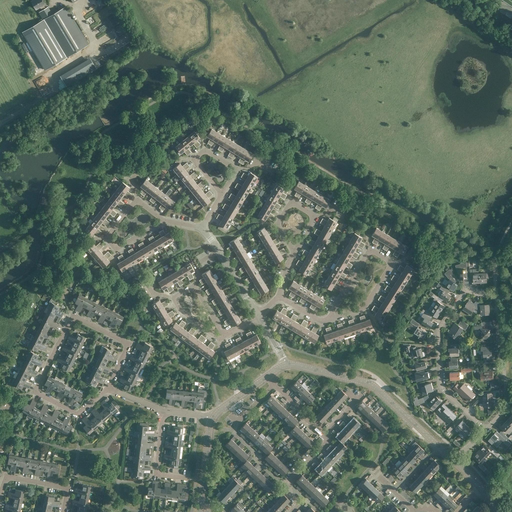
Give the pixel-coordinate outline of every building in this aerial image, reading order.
[(40,7),(42,11),(46,8),(44,5),(44,4),(41,0),(34,0),(31,2),(36,10),(40,7)] [(38,24),(22,33),(44,70),(67,57),(88,44),(66,7),(53,15),(48,7),(46,8),(42,11),(39,12),(44,20),(38,24)] [(210,138),(209,141),(208,143),(210,144),(217,132),(212,129),(207,136),(210,138)] [(190,135),(198,146),(200,145),(197,140),(199,138),(200,138),(194,131),(194,132),(190,135)] [(222,135),(217,132),(210,144),(211,145),(214,140),(218,142),(222,135)] [(190,135),(185,139),(190,146),(193,143),(197,148),(198,146),(190,135)] [(222,135),(218,142),(221,144),(218,149),(220,150),(227,138),(222,135)] [(232,141),(227,138),(220,150),(222,152),(225,147),(228,149),(232,141)] [(187,148),(190,146),(185,139),(180,143),(189,154),(191,152),(187,148)] [(232,141),(228,149),(231,151),(228,155),(230,157),(237,145),(232,141)] [(184,151),(186,153),(187,155),(189,154),(180,143),(176,147),(175,147),(176,147),(173,149),(177,155),(180,152),(181,153),(184,151)] [(235,153),(238,155),(243,148),(237,145),(230,157),(232,158),(235,153)] [(248,151),(243,148),(238,155),(241,157),(238,162),(240,163),(248,151)] [(253,154),(248,151),(240,163),(242,164),(245,159),(248,161),(249,161),(253,154)] [(173,169),(177,174),(188,165),(187,163),(182,166),(180,164),(180,163),(173,169)] [(181,178),(187,173),(185,170),(190,166),(188,165),(177,174),(181,178)] [(181,178),(185,183),(196,174),(194,172),(190,176),(187,173),(181,178)] [(243,173),(242,175),(254,182),(257,177),(258,177),(250,173),(248,176),(243,173)] [(185,183),(189,188),(195,182),(193,180),(197,176),(196,174),(185,183)] [(251,187),(254,182),(242,175),(241,177),(246,180),(244,183),(251,187)] [(146,179),(141,186),(144,188),(140,193),(142,194),(151,183),(146,180),(146,179)] [(189,188),(192,192),(203,183),(202,181),(197,185),(195,182),(189,188)] [(299,181),(298,182),(294,189),(298,191),(295,196),(297,197),(304,185),(299,182),(299,181)] [(122,183),(119,187),(130,196),(131,194),(127,191),(129,188),(123,182),(122,182),(122,183)] [(151,183),(142,194),(144,196),(147,191),(150,193),(155,187),(151,183)] [(196,197),(203,191),(200,189),(205,185),(203,183),(192,192),(196,197)] [(248,192),(251,187),(244,183),(242,186),(237,183),(236,185),(248,192)] [(276,185),(273,190),(285,197),(287,195),(282,192),(284,189),(283,189),(280,187),(280,186),(278,185),(276,184),(276,185)] [(245,198),(248,192),(236,185),(235,187),(240,190),(238,193),(245,198)] [(309,188),(304,185),(297,197),(299,198),(302,193),(305,195),(309,188)] [(115,192),(122,197),(124,194),(128,198),(130,196),(119,187),(115,192)] [(160,191),(155,187),(150,193),(153,196),(150,200),(151,202),(160,191)] [(307,203),(314,191),(309,188),(305,195),(308,197),(305,202),(307,203)] [(273,190),(270,195),(277,199),(279,196),(284,199),(285,197),(273,190)] [(160,191),(151,202),(153,203),(157,199),(160,201),(165,194),(160,191)] [(196,197),(200,201),(211,192),(210,191),(205,194),(203,191),(196,197)] [(319,194),(314,191),(307,203),(309,204),(312,199),(315,201),(319,194)] [(115,192),(111,197),(123,205),(124,203),(120,200),(122,197),(115,192)] [(213,194),(211,192),(200,201),(204,206),(211,201),(208,198),(213,194)] [(231,194),(230,196),(242,203),(245,198),(238,193),(236,196),(231,194)] [(170,198),(165,194),(160,201),(163,203),(159,208),(161,209),(170,198)] [(315,208),(317,209),(324,197),(319,194),(315,201),(318,203),(315,208)] [(270,195),(267,200),(279,208),(281,205),(276,202),(277,199),(270,195)] [(239,208),(242,203),(230,196),(229,198),(234,201),(232,204),(239,208)] [(108,201),(114,206),(117,204),(121,207),(123,205),(111,197),(108,201)] [(330,200),(324,197),(317,209),(319,210),(322,205),(325,207),(325,208),(330,200)] [(170,198),(161,209),(163,211),(166,206),(169,209),(175,202),(174,202),(170,198)] [(267,200),(264,205),(271,210),(273,207),(278,210),(279,208),(267,200)] [(108,201),(104,206),(115,215),(117,213),(112,209),(114,206),(108,201)] [(236,213),(239,208),(232,204),(230,207),(225,204),(224,206),(236,213)] [(264,205),(261,210),(273,218),(274,216),(269,213),(271,210),(264,205)] [(100,211),(107,216),(109,213),(114,216),(115,215),(104,206),(100,211)] [(233,218),(236,213),(224,206),(223,208),(228,211),(226,214),(233,218)] [(258,215),(257,216),(261,218),(262,218),(265,220),(267,217),(272,220),(273,218),(261,210),(258,215)] [(100,211),(97,215),(108,224),(109,222),(105,219),(107,216),(100,211)] [(230,223),(233,218),(226,214),(224,217),(219,214),(218,216),(230,223)] [(93,220),(100,225),(102,222),(106,226),(108,224),(97,215),(93,220)] [(227,228),(230,223),(218,216),(216,218),(221,221),(219,225),(222,226),(227,229),(227,228)] [(337,222),(336,222),(332,220),(330,218),(328,221),(322,218),(321,221),(334,228),(337,223),(337,222)] [(100,234),(102,232),(97,228),(100,225),(93,220),(89,225),(100,234)] [(331,233),(334,228),(321,221),(320,223),(325,226),(323,229),(331,233)] [(99,236),(100,234),(89,225),(86,230),(85,230),(92,235),(94,232),(99,236)] [(260,237),(272,230),(271,228),(266,231),(264,227),(257,232),(260,237)] [(374,243),(382,231),(376,228),(372,235),(372,236),(375,237),(372,242),(374,243)] [(315,231),(328,238),(331,233),(323,229),(321,232),(316,229),(315,231)] [(168,243),(174,239),(169,233),(166,235),(163,230),(161,231),(168,243)] [(260,237),(263,242),(270,238),(268,235),(273,232),(272,230),(260,237)] [(163,246),(168,243),(161,231),(159,232),(162,237),(159,239),(163,246)] [(317,239),(325,243),(328,238),(315,231),(314,233),(319,236),(317,239)] [(387,234),(382,231),(374,243),(376,245),(379,240),(382,241),(387,234)] [(354,234),(351,239),(364,246),(365,244),(360,241),(361,240),(362,238),(355,233),(354,234)] [(383,248),(385,250),(392,238),(387,234),(382,241),(386,243),(383,248)] [(158,249),(163,246),(159,239),(156,241),(153,236),(151,237),(158,249)] [(153,252),(158,249),(151,237),(149,239),(152,243),(149,245),(153,252)] [(237,238),(230,242),(232,245),(227,248),(228,250),(240,243),(237,238)] [(263,242),(266,247),(279,240),(277,238),(272,241),(270,238),(263,242)] [(397,241),(392,238),(385,250),(387,251),(390,246),(393,248),(397,241)] [(309,241),(321,249),(325,243),(317,239),(315,242),(310,239),(309,241)] [(351,239),(348,244),(355,248),(357,245),(362,248),(364,246),(351,239)] [(280,242),(279,240),(266,247),(270,253),(277,248),(275,245),(280,242)] [(311,249),(318,254),(321,249),(309,241),(308,244),(313,246),(311,249)] [(395,256),(402,244),(397,241),(393,248),(396,250),(393,255),(395,256)] [(148,255),(153,252),(149,245),(145,247),(143,242),(140,243),(148,255)] [(87,249),(91,254),(102,244),(100,243),(96,246),(93,244),(94,244),(93,243),(87,249)] [(143,259),(148,255),(140,243),(138,245),(141,250),(138,251),(143,259)] [(240,243),(228,250),(229,252),(234,249),(236,253),(243,248),(240,243)] [(95,258),(101,253),(99,250),(103,246),(102,244),(91,254),(95,258)] [(355,248),(348,244),(345,249),(357,257),(359,255),(354,252),(355,248)] [(407,247),(402,244),(395,256),(397,257),(400,252),(403,254),(408,247),(407,247)] [(138,262),(143,259),(138,251),(135,253),(132,248),(130,250),(138,262)] [(243,248),(236,253),(238,256),(233,259),(234,261),(246,253),(243,248)] [(270,253),(273,257),(273,258),(285,250),(283,248),(279,251),(277,248),(270,253)] [(303,252),(315,259),(318,254),(311,249),(309,253),(304,250),(303,252)] [(345,249),(342,254),(349,259),(351,256),(356,259),(357,257),(345,249)] [(132,265),(138,262),(130,250),(128,251),(131,256),(128,258),(132,265)] [(274,264),(283,259),(281,255),(286,252),(285,250),(273,258),(276,263),(274,264)] [(99,263),(110,253),(108,252),(104,255),(101,253),(95,258),(99,263)] [(307,257),(305,260),(312,264),(315,259),(303,252),(302,254),(307,257)] [(111,255),(110,253),(99,263),(103,267),(109,262),(109,261),(109,262),(107,259),(111,255)] [(246,253),(234,261),(236,263),(241,260),(242,263),(249,258),(246,253)] [(342,254),(339,259),(351,267),(352,265),(348,262),(349,259),(342,254)] [(132,265),(128,258),(125,259),(122,255),(120,256),(127,268),(132,265)] [(122,271),(127,268),(120,256),(118,257),(121,262),(118,264),(117,264),(122,271)] [(253,264),(249,258),(242,263),(244,266),(239,269),(241,271),(253,264)] [(463,263),(456,265),(457,270),(458,270),(458,274),(460,274),(460,279),(467,279),(467,276),(467,267),(466,266),(469,266),(469,259),(465,258),(466,265),(464,265),(463,263)] [(351,267),(339,259),(336,265),(343,269),(345,266),(350,269),(351,267)] [(309,269),(312,264),(305,260),(303,263),(298,260),(297,262),(309,269)] [(306,275),(309,269),(297,262),(296,264),(301,267),(299,270),(306,275)] [(190,263),(184,266),(192,279),(194,277),(191,272),(194,270),(190,263)] [(253,264),(241,271),(242,273),(247,270),(249,273),(256,269),(253,264)] [(336,265),(333,270),(345,277),(346,275),(341,272),(343,269),(336,265)] [(400,265),(399,267),(410,275),(414,270),(407,265),(405,268),(400,265)] [(179,270),(184,277),(187,275),(190,280),(192,279),(184,266),(179,270)] [(407,280),(410,275),(399,267),(397,269),(402,272),(400,275),(407,280)] [(452,273),(450,270),(450,269),(449,270),(447,267),(446,269),(448,271),(445,273),(446,275),(447,274),(449,276),(448,277),(449,279),(448,281),(445,279),(443,283),(446,285),(454,290),(458,284),(455,282),(455,281),(451,275),(453,273),(452,273)] [(473,283),(482,282),(482,277),(479,277),(478,273),(473,273),(473,267),(469,268),(470,269),(470,278),(473,277),(473,283)] [(483,273),(478,273),(479,277),(482,277),(482,282),(487,282),(487,273),(490,272),(490,268),(483,269),(483,273)] [(259,274),(256,269),(249,273),(251,276),(246,279),(247,281),(259,274)] [(179,270),(174,273),(182,285),(184,284),(181,279),(184,277),(179,270)] [(199,280),(201,282),(213,275),(209,270),(202,274),(204,277),(199,280)] [(345,277),(333,270),(330,275),(337,279),(339,276),(344,279),(345,277)] [(169,276),(173,283),(176,281),(179,286),(182,285),(174,273),(169,276)] [(259,274),(247,281),(248,283),(253,280),(255,283),(262,279),(259,274)] [(216,280),(213,275),(201,282),(202,284),(207,281),(209,284),(216,280)] [(330,275),(327,280),(339,287),(340,285),(335,282),(337,279),(330,275)] [(407,280),(400,275),(398,278),(393,275),(392,277),(404,285),(407,280)] [(169,276),(164,279),(171,291),(173,290),(170,285),(173,283),(169,276)] [(401,290),(404,285),(392,277),(391,279),(396,282),(394,286),(401,290)] [(159,282),(163,289),(166,287),(169,292),(171,291),(164,279),(159,282)] [(262,279),(255,283),(257,286),(252,289),(253,292),(265,284),(262,279)] [(219,285),(216,280),(209,284),(211,287),(206,290),(207,293),(219,285)] [(339,287),(327,280),(324,285),(330,290),(333,286),(338,289),(339,287)] [(293,281),(289,288),(292,290),(289,295),(291,296),(298,284),(293,281)] [(265,284),(253,292),(254,294),(259,291),(261,294),(268,290),(268,289),(265,284)] [(298,284),(291,296),(293,298),(296,293),(299,294),(303,287),(298,284)] [(448,293),(450,290),(440,284),(438,287),(441,289),(438,294),(448,300),(449,301),(451,298),(450,297),(451,295),(448,293)] [(213,292),(215,295),(222,290),(219,285),(207,293),(208,295),(213,292)] [(386,288),(398,295),(401,290),(394,286),(392,289),(387,286),(386,288)] [(309,290),(303,287),(299,294),(302,296),(299,301),(301,303),(309,290)] [(394,300),(398,295),(386,288),(384,287),(383,289),(389,293),(387,296),(394,300)] [(225,296),(222,290),(215,295),(217,298),(212,301),(213,303),(225,296)] [(309,290),(301,303),(303,304),(306,299),(310,301),(314,294),(309,290)] [(431,291),(429,294),(432,296),(435,298),(432,301),(433,302),(436,303),(434,306),(441,311),(445,305),(441,303),(438,301),(438,300),(437,299),(439,297),(433,293),(431,291)] [(75,310),(78,311),(85,297),(82,296),(82,297),(79,295),(79,294),(77,299),(75,298),(74,298),(73,300),(73,301),(75,302),(78,304),(77,307),(75,310)] [(319,297),(314,294),(310,301),(313,302),(310,308),(312,309),(319,297)] [(228,301),(225,296),(213,303),(214,305),(219,302),(221,305),(228,301)] [(379,298),(391,305),(394,300),(387,296),(385,299),(381,296),(379,298)] [(87,308),(90,301),(87,299),(87,298),(85,297),(78,311),(80,312),(81,310),(83,306),(87,308)] [(320,307),(324,300),(319,297),(312,309),(314,310),(317,305),(320,307)] [(388,310),(391,305),(379,298),(378,300),(383,303),(381,306),(388,310)] [(47,307),(63,315),(64,313),(61,311),(61,312),(58,310),(60,306),(55,304),(56,302),(51,299),(47,307)] [(155,310),(167,302),(166,300),(161,303),(159,300),(152,304),(155,310)] [(463,309),(471,314),(473,311),(477,312),(477,309),(479,302),(475,301),(473,305),(472,304),(473,302),(469,300),(466,305),(466,304),(465,306),(463,309)] [(90,301),(87,308),(89,310),(88,313),(86,315),(89,317),(96,303),(94,302),(93,302),(90,301)] [(231,306),(228,301),(221,305),(223,308),(218,311),(219,313),(231,306)] [(155,310),(158,315),(165,311),(164,307),(168,304),(167,302),(155,310)] [(490,314),(489,308),(489,304),(482,305),(482,302),(479,302),(477,309),(481,310),(481,315),(490,314)] [(101,306),(98,304),(96,303),(89,317),(91,318),(93,315),(92,315),(94,312),(98,314),(101,306)] [(98,321),(100,322),(107,308),(105,307),(104,308),(101,306),(98,314),(101,315),(99,318),(98,321)] [(234,311),(231,306),(219,313),(221,315),(225,312),(227,315),(234,311)] [(385,315),(388,310),(381,306),(379,309),(374,306),(373,308),(385,315)] [(423,309),(421,312),(423,313),(427,315),(429,313),(430,313),(433,315),(437,317),(441,311),(434,306),(434,307),(431,310),(428,309),(427,310),(426,309),(425,310),(423,309)] [(46,307),(48,309),(48,310),(46,313),(47,314),(54,318),(56,314),(59,316),(62,317),(63,315),(47,307),(46,307)] [(105,317),(109,319),(113,312),(109,310),(109,309),(107,308),(100,322),(102,323),(104,321),(104,320),(105,317)] [(273,318),(278,321),(285,309),(283,308),(280,312),(277,310),(272,318),(273,318)] [(385,315),(373,308),(372,310),(376,313),(376,314),(374,316),(381,321),(382,320),(381,320),(385,315)] [(287,310),(285,309),(278,321),(283,324),(287,317),(284,315),(287,310)] [(158,315),(161,320),(173,313),(172,311),(167,314),(165,311),(158,315)] [(237,316),(234,311),(227,315),(229,318),(224,321),(225,323),(237,316)] [(109,326),(111,328),(118,314),(116,313),(115,313),(113,312),(109,319),(112,321),(110,324),(109,326)] [(172,321),(171,319),(170,318),(175,315),(173,313),(161,320),(164,325),(172,321)] [(425,318),(422,323),(430,328),(434,323),(431,322),(430,321),(431,318),(427,315),(423,313),(422,316),(425,318)] [(45,317),(43,319),(57,326),(58,324),(56,322),(56,323),(53,321),(54,318),(47,314),(45,317)] [(113,329),(114,328),(115,326),(116,323),(119,325),(123,317),(120,316),(120,315),(118,314),(111,328),(113,329)] [(288,327),(295,315),(293,314),(290,319),(287,317),(283,324),(288,327)] [(288,327),(293,330),(298,323),(294,321),(297,316),(295,315),(288,327)] [(372,328),(370,319),(366,321),(364,315),(362,316),(366,330),(372,328)] [(237,316),(225,323),(227,325),(232,323),(233,326),(241,321),(237,316)] [(361,331),(366,330),(362,316),(360,317),(362,322),(358,324),(361,331)] [(41,325),(49,329),(50,325),(53,327),(56,329),(57,326),(43,319),(42,321),(41,325)] [(361,331),(358,324),(355,325),(353,319),(350,320),(355,333),(361,331)] [(178,325),(176,323),(170,329),(171,330),(175,333),(184,322),(182,320),(178,325)] [(293,330),(298,333),(306,321),(304,320),(301,325),(298,323),(293,330)] [(350,326),(347,327),(349,335),(355,333),(350,320),(348,321),(350,326)] [(455,322),(448,333),(456,339),(463,328),(465,330),(469,325),(461,320),(458,325),(455,322)] [(306,321),(298,333),(304,336),(308,329),(305,327),(308,322),(306,321)] [(175,333),(180,337),(185,330),(182,328),(186,323),(184,322),(175,333)] [(344,337),(349,335),(347,327),(343,329),(341,323),(339,324),(344,337)] [(339,330),(335,331),(338,339),(344,337),(339,324),(337,325),(339,330)] [(38,330),(52,337),(53,335),(50,334),(47,332),(49,329),(41,325),(40,328),(39,328),(38,330)] [(482,325),(474,326),(474,330),(480,329),(481,339),(491,338),(490,328),(482,329),(482,325)] [(309,339),(316,327),(314,326),(311,331),(308,329),(304,336),(309,339)] [(318,329),(316,327),(309,339),(314,342),(314,343),(319,335),(315,333),(318,329)] [(332,341),(338,339),(335,331),(332,332),(330,327),(328,328),(332,341)] [(414,333),(419,336),(418,337),(423,340),(426,335),(425,334),(427,331),(421,327),(420,328),(418,327),(414,333)] [(188,332),(185,330),(180,337),(185,340),(194,329),(192,328),(188,332)] [(327,343),(332,341),(328,328),(326,329),(327,334),(324,335),(326,343),(327,343)] [(185,340),(190,344),(195,337),(192,335),(195,330),(194,329),(185,340)] [(37,332),(35,336),(43,340),(45,336),(48,338),(51,340),(52,337),(38,330),(37,332)] [(256,335),(253,337),(250,331),(248,332),(255,345),(260,342),(256,335)] [(250,348),(255,345),(248,332),(246,334),(249,339),(246,341),(250,348)] [(70,334),(69,336),(83,343),(84,341),(83,340),(85,337),(78,333),(76,337),(73,335),(70,334)] [(33,335),(30,340),(46,348),(47,346),(45,345),(41,343),(43,340),(35,336),(33,335)] [(190,344),(195,347),(203,336),(201,335),(198,339),(195,337),(190,344)] [(69,336),(68,338),(70,340),(71,340),(74,341),(72,345),(79,348),(81,345),(82,345),(83,343),(69,336)] [(199,351),(205,344),(202,342),(205,338),(203,336),(195,347),(199,351)] [(250,348),(246,341),(242,342),(240,337),(238,338),(244,351),(250,348)] [(239,353),(244,351),(238,338),(236,339),(238,344),(235,346),(239,353)] [(45,351),(46,348),(30,340),(27,346),(30,347),(37,351),(39,347),(42,349),(45,351)] [(137,343),(136,345),(150,352),(151,350),(152,346),(145,342),(143,346),(140,344),(137,343)] [(199,351),(204,355),(213,343),(211,342),(208,346),(205,344),(199,351)] [(215,345),(213,343),(204,355),(209,358),(209,359),(214,352),(214,351),(211,349),(215,345)] [(234,356),(239,353),(235,346),(232,348),(229,343),(227,344),(234,356)] [(229,359),(234,356),(227,344),(225,345),(228,350),(225,352),(224,352),(226,355),(223,356),(226,363),(229,361),(228,359),(229,359)] [(452,348),(449,348),(449,352),(450,352),(451,356),(459,355),(458,348),(461,348),(461,349),(463,349),(462,344),(454,345),(451,345),(452,348)] [(65,345),(63,347),(77,354),(78,352),(79,353),(81,349),(79,348),(72,345),(70,348),(67,346),(65,345)] [(141,350),(139,354),(147,357),(148,354),(149,354),(150,352),(136,345),(135,347),(138,349),(138,348),(141,350)] [(405,346),(404,347),(405,353),(407,352),(412,351),(413,356),(414,358),(418,357),(419,358),(424,356),(421,348),(417,349),(416,346),(411,348),(410,345),(405,346)] [(489,346),(481,347),(481,354),(484,354),(484,361),(492,360),(492,350),(490,350),(489,346)] [(62,349),(63,350),(65,351),(68,352),(66,356),(74,359),(75,356),(76,356),(77,354),(63,347),(62,349)] [(109,349),(105,347),(102,353),(116,360),(117,357),(116,357),(118,354),(115,352),(114,354),(113,354),(113,355),(111,354),(112,351),(113,351),(114,349),(110,347),(109,349)] [(28,357),(42,364),(43,361),(40,360),(37,359),(39,355),(31,351),(30,355),(29,354),(28,357)] [(101,355),(100,359),(107,362),(109,359),(112,360),(112,361),(114,362),(116,360),(102,353),(101,355)] [(147,357),(139,354),(138,357),(134,355),(135,355),(132,354),(131,356),(144,363),(146,361),(145,361),(147,357)] [(59,356),(58,358),(72,365),(73,363),(72,363),(74,359),(66,356),(65,359),(62,357),(59,356)] [(135,361),(134,365),(141,368),(143,365),(144,363),(131,356),(130,359),(132,360),(135,361)] [(25,362),(26,363),(33,366),(35,363),(38,365),(41,366),(42,364),(28,357),(25,362)] [(457,357),(451,358),(451,361),(449,361),(450,368),(458,367),(457,357)] [(58,358),(57,361),(59,362),(63,363),(61,367),(69,371),(72,365),(58,358)] [(97,361),(96,364),(110,371),(112,368),(109,367),(105,365),(107,362),(100,359),(98,362),(97,361)] [(419,363),(418,360),(410,362),(411,365),(415,364),(417,370),(427,367),(425,361),(419,363)] [(37,372),(36,372),(35,371),(31,370),(33,366),(26,363),(24,366),(23,365),(22,368),(36,375),(37,372)] [(110,371),(96,364),(95,366),(96,366),(94,370),(101,373),(103,370),(106,371),(106,372),(109,373),(110,371)] [(126,365),(125,367),(139,374),(140,372),(139,372),(141,368),(134,365),(132,368),(129,366),(126,365)] [(35,377),(36,375),(22,368),(20,367),(17,372),(27,377),(29,374),(32,376),(35,377)] [(139,374),(125,367),(124,369),(127,371),(130,372),(128,376),(136,380),(137,376),(138,377),(139,374)] [(487,368),(478,368),(478,372),(481,372),(481,380),(493,379),(493,371),(487,371),(487,368)] [(92,372),(90,375),(104,382),(106,379),(103,378),(100,376),(101,373),(94,370),(92,373),(92,372)] [(421,371),(415,373),(416,375),(417,381),(430,377),(428,372),(425,373),(424,370),(425,370),(421,371)] [(17,372),(14,378),(31,386),(32,384),(29,382),(26,381),(27,377),(17,372)] [(104,382),(90,375),(89,377),(90,377),(88,380),(91,382),(90,384),(95,386),(97,381),(101,383),(103,384),(104,382)] [(123,377),(122,376),(121,376),(119,378),(133,385),(135,383),(137,380),(136,380),(128,376),(127,379),(123,377)] [(48,393),(55,379),(52,378),(48,377),(45,384),(48,386),(46,389),(46,390),(46,391),(45,392),(48,393)] [(55,379),(48,393),(50,394),(51,391),(51,390),(53,388),(56,390),(61,380),(56,377),(55,379)] [(12,383),(14,385),(22,389),(24,385),(27,387),(29,388),(31,386),(14,378),(12,383)] [(132,388),(133,385),(119,378),(118,381),(121,382),(124,384),(123,387),(130,391),(132,387),(132,388)] [(57,395),(56,396),(56,397),(59,398),(66,385),(64,384),(65,382),(61,380),(56,390),(59,391),(57,395)] [(291,387),(295,391),(301,385),(297,381),(291,387)] [(425,382),(416,384),(418,389),(422,388),(424,395),(428,393),(427,392),(431,391),(431,390),(433,389),(431,383),(425,384),(425,382)] [(475,394),(471,390),(464,383),(461,387),(457,384),(453,388),(461,395),(463,394),(464,396),(464,397),(469,401),(472,398),(471,397),(475,394)] [(66,385),(59,398),(61,399),(62,397),(64,393),(67,395),(71,388),(67,386),(68,386),(66,385)] [(305,389),(301,385),(295,391),(300,395),(305,389)] [(74,390),(71,388),(67,395),(70,397),(69,400),(68,400),(67,403),(70,404),(77,390),(74,389),(74,390)] [(198,389),(198,392),(196,408),(199,408),(199,405),(199,401),(203,402),(203,400),(206,401),(207,390),(198,389)] [(300,395),(304,399),(310,393),(305,389),(300,395)] [(72,405),(72,404),(73,402),(75,399),(78,401),(80,402),(82,398),(80,397),(82,393),(81,393),(78,392),(79,391),(77,390),(70,404),(72,405)] [(341,390),(337,394),(343,400),(347,396),(341,390)] [(315,398),(310,393),(304,399),(309,404),(315,398)] [(486,393),(483,393),(484,406),(487,406),(488,414),(492,414),(491,406),(493,406),(492,393),(486,393)] [(339,405),(343,400),(337,394),(333,399),(339,405)] [(276,400),(272,396),(271,396),(265,402),(270,406),(276,400)] [(436,396),(429,403),(428,404),(434,409),(441,401),(436,396)] [(26,413),(28,414),(35,400),(33,399),(31,401),(32,401),(30,405),(26,403),(23,410),(26,412),(26,413)] [(335,409),(339,405),(333,399),(329,403),(335,409)] [(35,400),(28,414),(27,416),(32,419),(34,416),(38,409),(34,407),(36,404),(37,401),(35,400)] [(114,411),(117,408),(111,402),(108,405),(106,402),(104,400),(102,401),(113,413),(115,411),(114,411)] [(280,404),(276,400),(270,406),(274,410),(280,404)] [(356,412),(358,414),(367,405),(362,400),(356,406),(359,409),(356,412)] [(111,415),(113,413),(102,401),(100,403),(102,405),(105,408),(102,410),(107,417),(110,414),(111,415)] [(331,413),(335,409),(329,403),(325,407),(331,413)] [(38,422),(39,419),(46,406),(44,404),(42,407),(41,410),(38,409),(34,416),(37,418),(35,421),(38,422)] [(284,408),(280,404),(274,410),(279,414),(284,408)] [(444,404),(437,411),(450,423),(456,416),(447,407),(448,407),(444,404)] [(371,409),(367,405),(358,414),(360,415),(363,412),(365,415),(371,409)] [(48,407),(46,406),(39,419),(41,421),(42,420),(45,421),(49,414),(45,412),(47,409),(48,407)] [(327,417),(331,413),(325,407),(321,412),(327,417)] [(93,410),(103,421),(105,419),(107,417),(102,410),(99,413),(97,410),(95,408),(93,410)] [(283,418),(289,412),(284,408),(279,414),(283,418)] [(365,420),(367,422),(375,413),(371,409),(365,415),(368,417),(365,420)] [(48,424),(50,425),(51,425),(58,411),(55,410),(54,412),(52,416),(49,414),(45,421),(48,423),(48,424)] [(101,423),(103,421),(93,410),(91,411),(93,414),(93,413),(96,416),(93,419),(98,425),(101,422),(101,423)] [(56,427),(60,420),(56,418),(58,415),(59,412),(58,411),(51,425),(50,425),(49,427),(55,430),(56,427)] [(283,418),(287,422),(288,422),(293,416),(289,412),(283,418)] [(321,412),(316,416),(316,417),(322,422),(327,417),(321,412)] [(380,417),(375,413),(367,422),(368,424),(371,420),(374,423),(380,417)] [(59,429),(62,431),(69,417),(66,415),(65,418),(63,421),(60,420),(56,427),(59,429)] [(95,427),(98,425),(93,419),(90,421),(87,418),(88,418),(86,416),(84,418),(94,429),(96,428),(95,427)] [(288,422),(292,427),(298,421),(293,416),(288,422)] [(71,418),(69,417),(62,431),(64,432),(64,431),(67,433),(69,429),(71,430),(73,426),(67,424),(69,420),(71,418)] [(384,421),(380,417),(374,423),(377,425),(374,429),(375,430),(384,421)] [(94,429),(84,418),(82,419),(84,422),(86,424),(83,427),(89,433),(92,430),(92,431),(94,429)] [(354,418),(349,423),(355,428),(357,426),(362,430),(364,428),(360,424),(354,418)] [(511,429),(511,430),(511,429),(511,424),(507,420),(505,423),(502,426),(509,433),(511,430),(511,429)] [(388,425),(384,421),(375,430),(377,432),(380,429),(383,431),(389,425),(390,424),(389,423),(388,425)] [(456,428),(460,432),(463,429),(467,425),(462,421),(456,428)] [(140,425),(141,425),(140,429),(139,429),(139,431),(155,433),(155,427),(152,427),(152,430),(148,430),(149,423),(140,422),(140,425)] [(240,435),(242,436),(250,427),(246,423),(240,429),(243,431),(240,435)] [(352,432),(355,428),(349,423),(345,427),(352,434),(353,433),(352,432)] [(170,429),(168,429),(167,429),(166,432),(182,434),(183,424),(178,424),(177,427),(174,426),(173,430),(170,430),(170,429)] [(290,431),(295,435),(300,429),(296,425),(290,431)] [(463,429),(460,432),(465,436),(472,430),(467,425),(463,429)] [(242,436),(243,438),(246,435),(249,437),(256,430),(255,429),(254,430),(250,427),(242,436)] [(345,427),(341,431),(347,437),(351,433),(352,434),(345,427)] [(300,429),(295,435),(299,439),(305,433),(300,429)] [(252,440),(249,443),(251,445),(259,435),(256,432),(257,431),(256,430),(249,437),(252,440)] [(343,442),(347,437),(341,431),(337,436),(343,442)] [(503,437),(499,433),(497,431),(488,440),(492,444),(493,443),(496,446),(500,442),(501,443),(503,441),(508,446),(511,443),(508,440),(510,439),(508,438),(505,435),(503,437)] [(299,439),(303,443),(303,444),(309,437),(305,433),(299,439)] [(251,445),(252,446),(255,443),(258,446),(264,439),(259,435),(251,445)] [(230,449),(235,443),(233,440),(236,437),(235,437),(234,436),(231,439),(225,445),(230,449)] [(314,442),(309,437),(303,444),(308,448),(314,442)] [(264,439),(258,446),(261,448),(258,451),(259,453),(268,443),(264,439)] [(230,449),(234,453),(243,444),(241,442),(238,445),(235,443),(230,449)] [(343,452),(347,448),(347,447),(342,443),(341,442),(336,446),(343,452)] [(259,453),(261,454),(264,451),(265,452),(267,454),(273,448),(268,443),(259,453)] [(245,445),(243,444),(234,453),(238,457),(244,451),(241,449),(245,445)] [(423,458),(424,456),(421,453),(424,450),(418,445),(414,449),(423,458)] [(488,449),(484,445),(479,450),(486,457),(491,452),(491,451),(488,449)] [(336,446),(333,451),(341,458),(341,457),(339,455),(343,452),(336,446)] [(414,449),(410,453),(416,459),(418,457),(421,459),(423,458),(414,449)] [(494,449),(491,451),(491,452),(497,457),(500,454),(494,449)] [(243,462),(249,455),(252,452),(250,450),(247,454),(244,451),(238,457),(243,462)] [(486,457),(479,450),(474,455),(478,460),(481,463),(486,457)] [(333,451),(328,455),(334,461),(338,457),(340,460),(341,459),(341,458),(333,451)] [(13,471),(16,456),(14,455),(14,454),(14,453),(11,452),(10,453),(9,454),(8,454),(8,456),(9,456),(8,463),(11,464),(11,468),(7,467),(7,469),(10,470),(13,471)] [(265,458),(268,461),(265,464),(267,465),(275,456),(271,452),(265,458)] [(413,462),(416,459),(410,453),(405,458),(415,467),(416,465),(413,462)] [(334,461),(328,455),(324,459),(330,465),(334,461)] [(18,456),(16,456),(13,471),(15,471),(16,469),(16,465),(20,466),(22,458),(18,457),(18,456)] [(280,460),(275,456),(267,465),(268,467),(271,464),(274,466),(280,460)] [(179,458),(164,457),(163,463),(166,463),(166,459),(170,460),(169,464),(180,465),(181,458),(179,458)] [(241,466),(246,470),(252,464),(249,461),(252,458),(250,457),(248,458),(247,460),(241,466)] [(432,462),(430,465),(436,470),(440,466),(434,460),(431,457),(429,459),(432,462)] [(34,459),(28,458),(25,473),(28,474),(28,471),(29,467),(32,468),(34,460),(34,459)] [(407,468),(410,465),(413,468),(415,467),(405,458),(401,462),(407,468)] [(324,459),(320,464),(326,470),(330,465),(324,459)] [(42,461),(40,460),(37,476),(40,476),(40,473),(41,470),(44,470),(46,462),(45,461),(43,460),(42,461)] [(284,464),(280,460),(274,466),(277,469),(274,472),(275,474),(284,464)] [(397,467),(406,475),(408,474),(405,471),(407,468),(401,462),(397,467)] [(55,463),(52,463),(49,478),(52,479),(52,476),(53,472),(56,473),(57,473),(59,473),(60,469),(57,469),(58,464),(55,463)] [(246,470),(250,474),(259,465),(257,463),(254,467),(252,464),(246,470)] [(277,475),(280,472),(283,475),(288,469),(284,464),(275,474),(277,475)] [(322,474),(326,470),(320,464),(316,468),(322,474)] [(432,475),(436,470),(430,465),(427,467),(424,464),(422,466),(432,475)] [(261,467),(259,465),(250,474),(255,478),(260,472),(258,470),(261,467)] [(432,475),(422,466),(421,468),(424,471),(422,473),(428,479),(432,475)] [(399,477),(402,474),(405,477),(406,475),(397,467),(393,471),(399,477)] [(267,473),(266,472),(263,475),(260,472),(255,478),(259,482),(267,473)] [(259,482),(263,486),(269,480),(266,478),(269,475),(267,473),(259,482)] [(424,483),(428,479),(422,473),(419,476),(416,473),(414,475),(424,483)] [(298,489),(307,479),(302,475),(296,481),(299,484),(296,487),(298,489)] [(419,488),(424,483),(414,475),(413,476),(416,480),(414,482),(419,488)] [(234,479),(230,483),(236,489),(238,487),(240,488),(242,489),(243,488),(240,485),(234,479)] [(311,483),(307,479),(298,489),(299,490),(302,487),(305,489),(311,483)] [(365,490),(371,483),(366,479),(360,485),(365,490)] [(272,483),(269,480),(263,486),(268,491),(273,485),(275,483),(276,481),(274,480),(272,483)] [(153,481),(152,482),(152,484),(152,487),(148,487),(147,495),(151,496),(154,497),(155,481),(153,481)] [(414,482),(411,485),(408,482),(406,484),(409,487),(415,492),(419,488),(414,482)] [(233,492),(236,489),(230,483),(226,488),(235,497),(237,495),(233,492)] [(315,487),(311,483),(305,489),(307,492),(305,495),(306,497),(315,487)] [(375,488),(371,483),(365,490),(369,494),(375,488)] [(175,499),(178,499),(180,484),(177,484),(177,487),(177,490),(173,490),(172,498),(176,498),(175,499)] [(186,485),(180,484),(178,499),(187,500),(188,491),(182,491),(182,487),(186,488),(186,485)] [(306,497),(308,498),(311,495),(314,498),(320,492),(315,487),(306,497)] [(226,488),(222,492),(228,498),(230,495),(233,498),(235,497),(226,488)] [(379,492),(375,488),(369,494),(368,495),(373,499),(374,498),(379,492)] [(433,494),(438,498),(443,492),(439,488),(433,494)] [(90,492),(75,489),(74,492),(77,493),(80,493),(80,497),(88,498),(89,495),(90,492)] [(217,497),(223,503),(224,502),(227,505),(228,504),(225,500),(228,498),(222,492),(217,497)] [(320,492),(314,498),(316,500),(314,503),(315,505),(324,496),(320,492)] [(380,500),(382,498),(384,496),(379,492),(374,498),(378,502),(380,500)] [(438,498),(442,502),(448,496),(443,492),(438,498)] [(22,499),(23,497),(8,494),(7,497),(10,497),(14,498),(13,501),(21,503),(22,499)] [(448,496),(442,502),(446,506),(452,500),(454,498),(449,494),(448,496)] [(44,501),(60,504),(60,501),(57,501),(54,500),(54,497),(46,495),(46,499),(45,499),(44,501)] [(279,499),(286,505),(290,500),(284,495),(279,499)] [(329,500),(324,496),(315,505),(317,506),(320,503),(323,506),(329,500)] [(279,499),(275,503),(281,509),(286,505),(279,499)] [(457,505),(457,504),(452,500),(446,506),(451,511),(457,505)] [(237,504),(237,503),(231,510),(233,511),(237,511),(241,508),(243,505),(239,501),(237,504)] [(87,505),(72,502),(72,504),(75,505),(78,505),(77,509),(86,511),(86,507),(87,507),(87,505)] [(275,503),(272,507),(271,508),(275,511),(278,511),(281,509),(275,503)]
